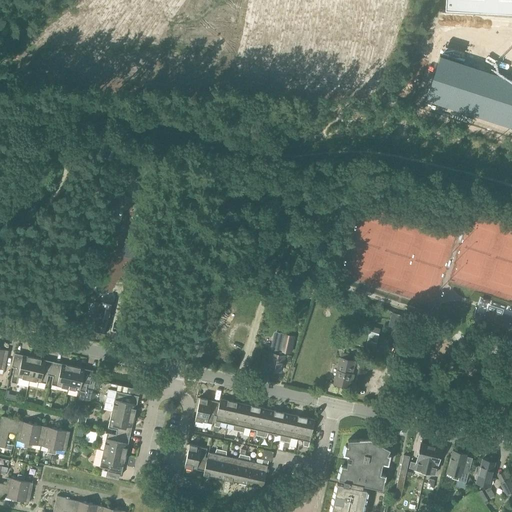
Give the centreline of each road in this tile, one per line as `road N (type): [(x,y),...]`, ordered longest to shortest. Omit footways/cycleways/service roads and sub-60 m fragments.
road 1 (unclassified): [(178,370),(0,330)]
road 2 (unclassified): [(511,450),(335,404)]
road 3 (unclassified): [(335,404),(178,370)]
